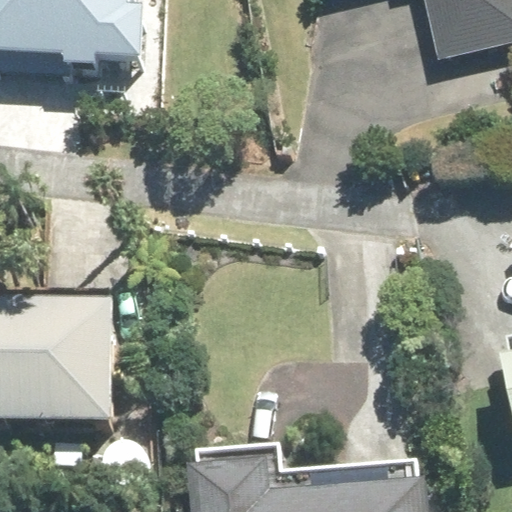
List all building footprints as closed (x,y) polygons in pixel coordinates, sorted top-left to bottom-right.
[(0,0),(0,75),(69,78),(69,85),(102,87),(102,80),(149,82),(151,31),(137,29),(138,0),(0,0)] [(511,0),(428,0),(444,72),(511,56),(511,0)] [(500,76),(418,90),(423,121),(505,108),(500,76)] [(0,441),(117,441),(117,323),(0,323),(0,441)] [(87,450),(60,451),(60,476),(88,475),(87,450)] [(279,467),(198,474),(200,511),(433,511),(433,509),(422,509),(421,484),(282,496),(279,467)]
